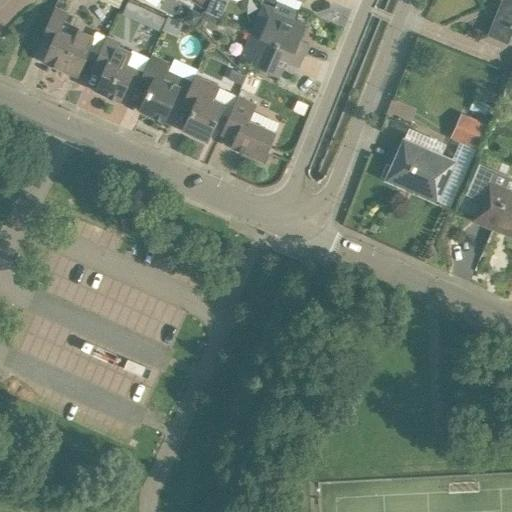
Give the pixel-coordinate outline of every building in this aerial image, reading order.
[(511,0),(503,0),(490,34),(511,43),(511,0)] [(77,77),(94,39),(77,31),(75,37),(60,30),(67,14),(54,9),(41,39),(52,44),(44,62),(77,77)] [(201,15),(190,9),(183,22),(194,28),(201,15)] [(204,11),(199,25),(211,30),(217,17),(204,11)] [(306,26),(269,11),(264,23),(256,20),(251,31),(262,36),(304,55),(309,44),(300,40),(306,26)] [(162,29),(174,34),(179,22),(168,17),(162,29)] [(304,55),(262,36),(251,31),(239,60),(279,77),(285,63),(299,69),(304,55)] [(141,78),(149,59),(132,51),(131,52),(118,47),(120,44),(106,38),(95,62),(106,67),(96,91),(119,101),(131,73),(141,78)] [(192,82),(194,76),(197,69),(174,59),(171,67),(150,57),(149,59),(141,78),(139,81),(149,86),(139,111),(163,121),(179,87),(183,77),(192,82)] [(243,84),(247,76),(234,70),(230,78),(243,84)] [(228,120),(237,97),(219,89),(220,88),(194,76),(192,82),(184,101),(194,106),(183,130),(207,142),(218,115),(228,120)] [(248,122),(255,105),(237,97),(228,120),(221,136),(234,141),(230,148),(263,163),(276,133),(248,122)] [(476,146),(484,128),(461,117),(453,136),(476,146)] [(437,203),(455,161),(429,150),(426,156),(401,144),(388,175),(413,186),(411,191),(437,203)] [(511,227),(511,192),(489,183),(473,220),(494,229),(497,221),(511,227)]
